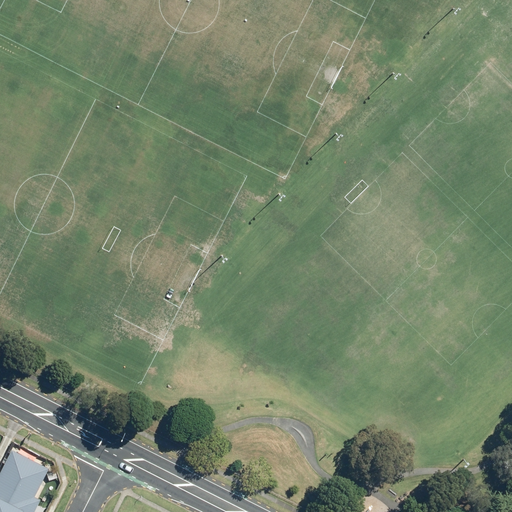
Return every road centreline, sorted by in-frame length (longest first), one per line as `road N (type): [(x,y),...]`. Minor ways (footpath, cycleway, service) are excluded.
road 1 (secondary): [(113,450),(236,511)]
road 2 (secondary): [(0,393),(113,450)]
